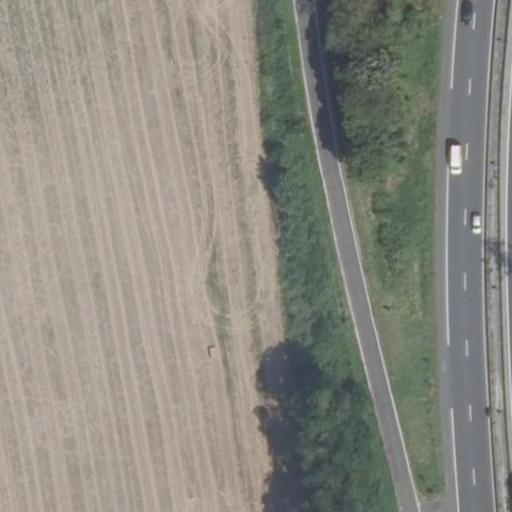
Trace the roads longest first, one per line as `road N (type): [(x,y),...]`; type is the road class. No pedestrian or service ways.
road 1 (trunk): [(298,0),(306,79),(406,511)]
road 2 (trunk): [(475,0),(462,225),(474,511)]
